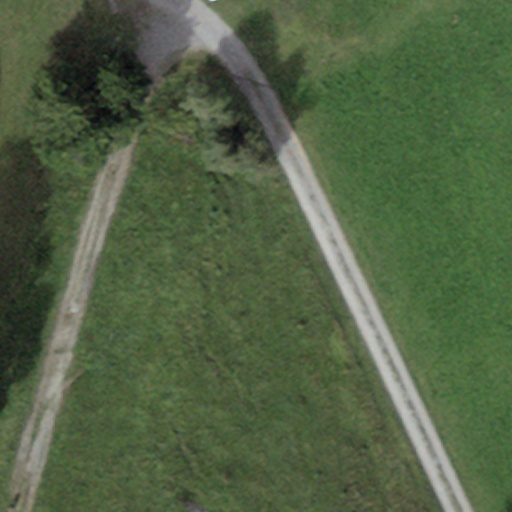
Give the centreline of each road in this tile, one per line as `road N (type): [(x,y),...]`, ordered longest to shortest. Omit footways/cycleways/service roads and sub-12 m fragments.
road 1 (track): [(191,11),(249,75),(456,511)]
road 2 (track): [(13,511),(113,134),(151,61),(191,11)]
